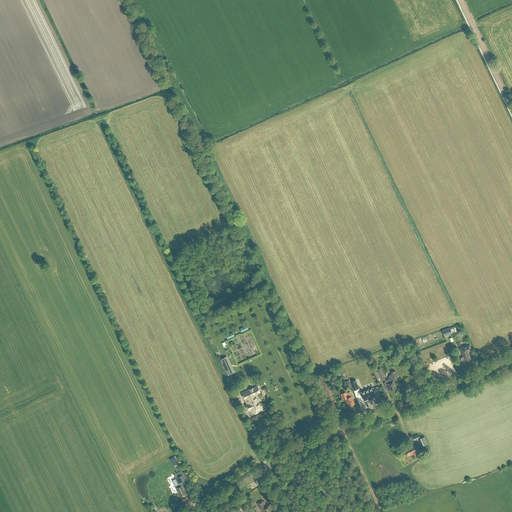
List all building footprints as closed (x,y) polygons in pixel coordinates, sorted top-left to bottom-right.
[(463,361),(465,360),(465,361),(471,358),(469,351),(472,350),(469,344),(460,347),(463,357),(462,357),(461,359),(462,360),(463,361)] [(228,375),(234,372),(227,356),(220,359),(228,375)] [(385,380),(381,368),(376,370),(377,372),(375,372),(378,380),(380,379),(381,381),(385,380)] [(387,391),(396,387),(393,380),(394,380),(395,378),(394,377),(397,376),(395,371),(391,372),(392,374),(390,375),(389,377),(390,378),(386,380),(385,382),(384,383),(387,391)] [(354,390),(359,388),(356,380),(350,382),(354,390)] [(242,393),(252,414),(260,410),(259,410),(262,408),(255,394),(260,392),(257,385),(242,393)] [(362,393),(364,400),(368,399),(372,398),(372,397),(376,396),(373,390),(371,391),(371,389),(362,393)] [(346,399),(348,406),(354,404),(350,391),(346,392),(346,391),(341,393),(343,400),(346,399)] [(428,444),(424,437),(419,439),(422,447),(428,444)] [(416,452),(420,451),(417,444),(409,447),(410,449),(405,451),(407,456),(413,453),(414,455),(416,454),(416,452)] [(176,486),(181,497),(186,495),(184,491),(185,491),(181,484),(176,486)] [(264,501),(263,502),(263,501),(257,503),(259,508),(260,508),(262,511),(274,511),(271,503),(266,505),(264,501)]
